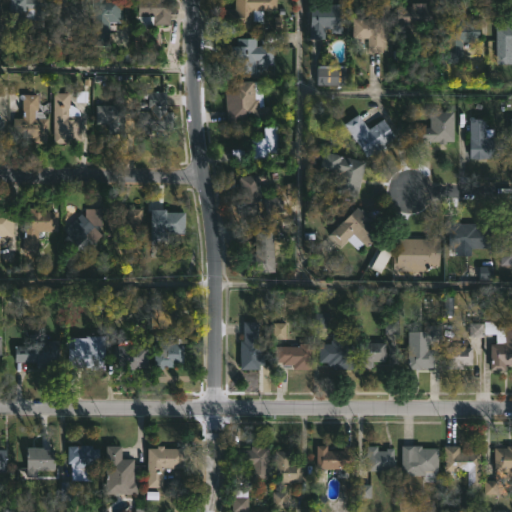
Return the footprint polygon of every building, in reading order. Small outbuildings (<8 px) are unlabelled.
[(26,29),(9,29),(9,0),(45,0),(45,21),(43,21),(43,28),(26,28),(26,29)] [(67,0),(67,1),(88,2),(87,28),(51,27),(51,0),(67,0)] [(122,0),(122,22),(109,22),(109,38),(95,38),(95,4),(92,4),(92,0),(122,0)] [(164,0),(164,1),(172,1),(171,21),(156,21),(156,17),(154,17),(154,23),(135,23),(135,17),(139,17),(139,0),(164,0)] [(253,27),(225,27),(225,9),(235,9),(235,0),(277,0),(277,11),(263,11),(263,22),(253,22),(253,27)] [(427,4),(427,6),(432,6),(431,25),(419,25),(419,36),(406,36),(406,25),(398,25),(399,6),(412,6),(412,3),(427,4)] [(312,39),(310,39),(312,6),(343,4),(343,26),(325,26),(325,40),(312,39)] [(384,10),(384,53),(368,53),(368,38),(353,38),(353,19),(368,19),(368,9),(384,10)] [(463,63),(448,63),(448,22),(481,22),(481,41),(479,41),(479,42),(463,42),(463,63)] [(511,64),(497,64),(497,27),(507,27),(507,24),(511,24),(511,64)] [(256,42),(256,47),(274,46),(273,63),(260,63),(260,61),(256,61),(256,74),(230,74),(230,46),(237,47),(238,38),(256,38),(256,42)] [(346,86),(319,87),(319,67),(346,67),(346,86)] [(255,81),(263,81),(265,106),(271,106),(272,119),(259,120),(259,122),(228,124),(227,112),(221,112),(220,104),(226,103),(225,86),(234,85),(234,82),(255,81)] [(167,104),(167,112),(174,112),(173,131),(151,131),(151,134),(137,134),(138,111),(150,112),(150,108),(149,108),(149,92),(167,92),(167,104)] [(77,141),(52,141),(53,93),(70,93),(70,105),(74,106),(80,111),(81,115),(81,141),(77,141)] [(45,117),(46,119),(48,119),(47,139),(13,140),(14,118),(23,118),(23,95),(38,95),(38,111),(41,112),(45,117)] [(95,124),(107,124),(107,133),(123,133),(122,105),(95,106),(95,124)] [(455,123),(455,142),(447,142),(447,144),(439,144),(439,142),(412,141),(412,135),(417,135),(417,128),(430,128),(430,111),(455,112),(455,123)] [(364,122),(370,129),(384,119),(397,137),(368,158),(345,124),(359,114),(364,122)] [(486,123),(486,138),(505,138),(505,159),(470,158),(471,120),(486,120),(486,123)] [(252,161),(249,161),(248,139),(265,138),(264,127),(277,127),(278,159),(252,161)] [(362,181),(358,199),(315,188),(324,152),(367,163),(362,181)] [(264,201),(243,204),(239,180),(260,177),(264,201)] [(264,197),(264,213),(282,212),(281,196),(264,197)] [(372,219),(384,231),(368,247),(364,243),(358,249),(347,239),(341,246),(329,234),(343,219),(345,221),(358,206),(372,219)] [(37,255),(22,254),(22,208),(60,208),(60,232),(37,232),(37,255)] [(143,208),(144,252),(124,253),(124,235),(108,235),(108,214),(121,214),(121,208),(143,208)] [(101,217),(101,226),(93,226),(102,235),(93,244),(72,222),(81,214),(84,217),(85,209),(101,209),(101,217)] [(185,213),(185,233),(169,233),(168,240),(150,239),(151,210),(167,210),(167,212),(185,213)] [(0,213),(14,213),(13,236),(0,236),(0,213)] [(461,222),(477,223),(477,225),(492,225),(492,247),(449,247),(449,222),(461,222)] [(511,223),(511,266),(500,266),(499,227),(508,226),(508,223),(511,223)] [(275,271),(246,272),(245,254),(255,254),(254,228),(273,227),(275,271)] [(384,266),(381,272),(372,267),(388,237),(397,242),(384,266)] [(428,270),(393,270),(393,255),(397,256),(398,237),(441,237),(440,266),(428,266),(428,270)] [(492,266),(477,266),(478,280),(492,280),(492,266)] [(70,312),(66,312),(66,290),(105,289),(104,312),(70,312)] [(121,290),(108,289),(108,303),(121,303),(121,290)] [(328,313),(312,313),(313,328),(328,328),(328,313)] [(383,334),(397,334),(397,319),(384,319),(383,334)] [(259,322),(259,341),(262,341),(262,369),(241,369),(241,340),(244,340),(244,321),(259,322)] [(497,321),(497,326),(511,326),(511,364),(506,364),(506,370),(491,370),(491,343),(496,343),(497,334),(484,334),(485,321),(497,321)] [(284,339),(285,323),(272,323),(271,338),(284,339)] [(468,336),(482,336),(482,323),(468,323),(468,336)] [(441,338),(441,350),(436,350),(436,367),(408,368),(408,345),(415,345),(415,341),(429,341),(429,339),(427,339),(427,324),(441,324),(441,338)] [(355,343),(354,369),(332,368),(333,366),(327,366),(328,362),(319,362),(319,343),(331,343),(331,334),(345,334),(345,343),(355,343)] [(67,347),(67,368),(103,368),(103,336),(84,336),(84,347),(67,347)] [(61,340),(60,368),(45,368),(46,363),(15,362),(16,345),(49,345),(49,340),(61,340)] [(163,368),(155,368),(156,342),(182,343),(182,368),(163,368)] [(312,343),(312,369),(292,369),(292,363),(275,362),(276,345),(300,346),(300,342),(312,343)] [(372,368),(360,368),(361,342),(393,342),(392,361),(373,361),(372,368)] [(149,345),(149,363),(153,363),(153,375),(142,375),(142,363),(113,362),(114,344),(149,345)] [(463,368),(446,368),(446,347),(473,347),(473,364),(463,364),(463,368)] [(122,447),(121,458),(134,459),(133,482),(138,482),(138,494),(108,493),(108,475),(106,475),(106,445),(122,445),(122,447)] [(165,446),(165,448),(183,448),(182,468),(163,468),(163,488),(147,487),(148,448),(157,448),(157,445),(165,446)] [(262,445),(262,447),(269,447),(268,479),(252,479),(252,476),(239,476),(240,464),(236,464),(237,449),(251,449),(252,445),(262,445)] [(355,445),(355,469),(317,468),(317,445),(328,445),(328,450),(343,450),(343,445),(355,445)] [(422,445),(422,448),(439,448),(439,471),(437,471),(437,482),(424,482),(425,475),(402,474),(402,445),(422,445)] [(460,446),(460,451),(467,451),(467,447),(474,447),(474,451),(482,451),(481,487),(469,487),(469,471),(445,470),(445,445),(460,446)] [(378,446),(378,450),(387,450),(387,448),(395,448),(394,459),(396,459),(396,471),(367,470),(367,446),(378,446)] [(511,479),(499,480),(499,494),(484,495),(484,480),(499,480),(499,474),(494,474),(494,448),(511,446),(511,479)] [(42,447),(42,449),(56,449),(56,468),(42,468),(42,470),(37,470),(37,477),(28,477),(28,490),(16,490),(17,468),(27,468),(27,447),(42,447)] [(98,448),(97,469),(75,467),(75,459),(68,459),(68,448),(98,448)] [(292,451),(292,463),(304,463),(304,482),(275,482),(276,450),(292,451)] [(370,498),(370,485),(356,485),(356,498),(370,498)] [(232,511),(246,511),(247,491),(232,491),(232,511)] [(285,508),(286,492),(272,492),(271,507),(285,508)]
